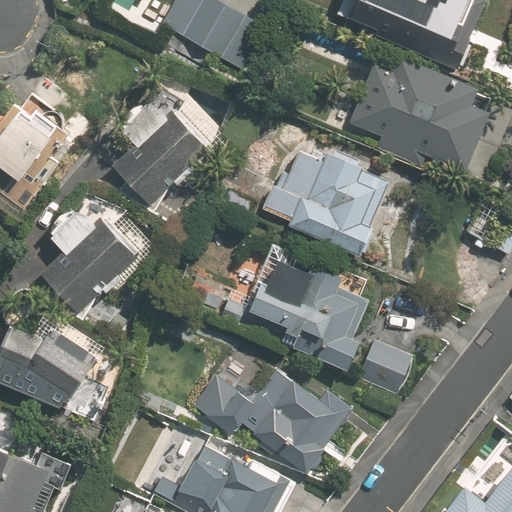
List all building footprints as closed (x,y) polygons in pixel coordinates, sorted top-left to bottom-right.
[(219,0),(178,0),(165,24),(242,68),(266,26),(219,0)] [(391,0),(378,34),(459,68),(475,30),(467,26),(478,0),(391,0)] [(479,90),(400,57),(393,72),(374,64),(350,122),(380,134),(376,146),(421,165),(426,153),(468,171),(492,113),(473,105),(479,90)] [(76,155),(119,98),(72,63),(58,82),(48,74),(23,107),(19,103),(0,127),(0,189),(0,190),(0,206),(21,223),(30,209),(26,206),(59,163),(52,157),(62,143),(76,155)] [(172,117),(159,103),(128,131),(141,145),(119,164),(154,204),(218,148),(182,109),(172,117)] [(361,158),(338,149),(336,154),(332,153),(327,164),(300,152),(290,173),(282,170),(275,186),(273,186),(264,208),(292,220),(291,225),(365,256),(377,228),(374,226),(392,183),(363,170),(365,165),(360,163),(361,158)] [(210,196),(255,215),(261,200),(237,190),(240,181),(224,174),(210,196)] [(488,198),(469,232),(511,256),(511,254),(511,216),(507,214),(509,209),(488,198)] [(96,225),(83,210),(53,237),(65,251),(44,271),(79,312),(142,255),(107,215),(96,225)] [(299,294),(311,269),(289,259),(278,286),(269,283),(259,305),(251,301),(249,306),(233,299),(225,316),(286,341),(285,344),(399,392),(414,356),(377,340),(374,347),(353,338),(368,303),(312,280),(305,297),(299,294)] [(48,338),(15,324),(0,357),(0,363),(1,363),(0,365),(0,379),(60,405),(61,405),(66,407),(93,418),(106,384),(86,375),(99,356),(55,328),(48,338)] [(333,391),(325,402),(281,369),(255,404),(218,376),(195,406),(250,448),(260,435),(267,440),(262,447),(276,457),(281,450),(314,475),(332,451),(331,450),(360,411),(333,391)] [(0,482),(14,451),(11,450),(19,430),(0,422),(0,482)] [(278,511),(292,485),(209,443),(187,485),(164,472),(155,489),(199,511),(278,511)] [(14,451),(0,482),(0,511),(47,511),(49,507),(47,506),(57,483),(61,484),(70,461),(45,450),(40,463),(14,451)] [(511,511),(511,465),(488,496),(469,481),(444,511),(511,511)]
